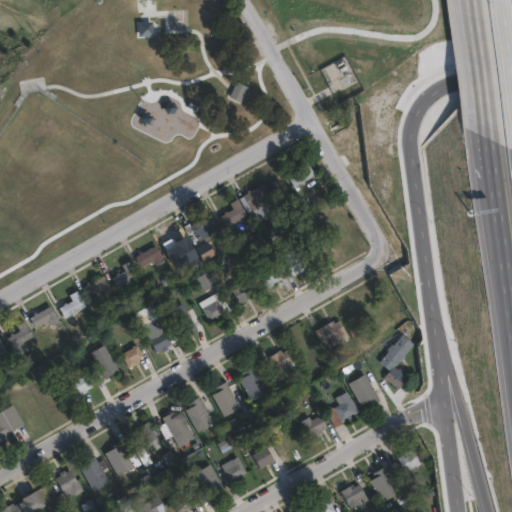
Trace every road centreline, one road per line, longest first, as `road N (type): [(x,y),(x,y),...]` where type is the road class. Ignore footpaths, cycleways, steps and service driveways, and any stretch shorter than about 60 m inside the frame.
road 1 (residential): [(0,474),(389,244)]
road 2 (residential): [(0,300),(316,117)]
road 3 (residential): [(389,244),(247,0)]
road 4 (residential): [(240,511),(437,403)]
road 5 (motorway): [(431,323),(482,511)]
road 6 (secondary): [(431,323),(451,511)]
road 7 (motorway): [(479,0),(499,177)]
road 8 (secondary): [(511,92),(470,82),(428,106),(418,138),(420,191)]
road 9 (secondary): [(420,191),(431,323)]
